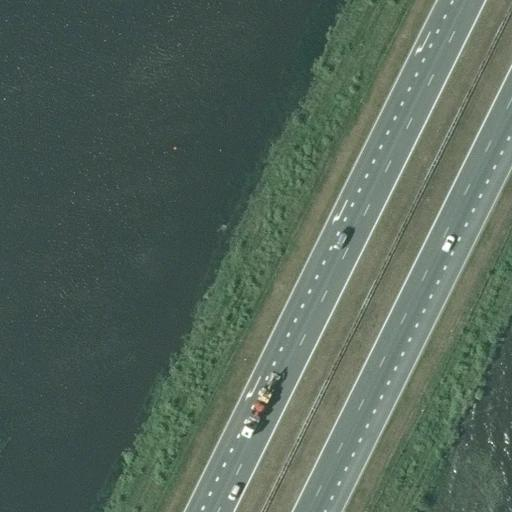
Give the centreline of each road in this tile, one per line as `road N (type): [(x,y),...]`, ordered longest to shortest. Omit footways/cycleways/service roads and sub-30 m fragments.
road 1 (motorway): [(470,0),(218,511)]
road 2 (motorway): [(308,511),(511,98)]
